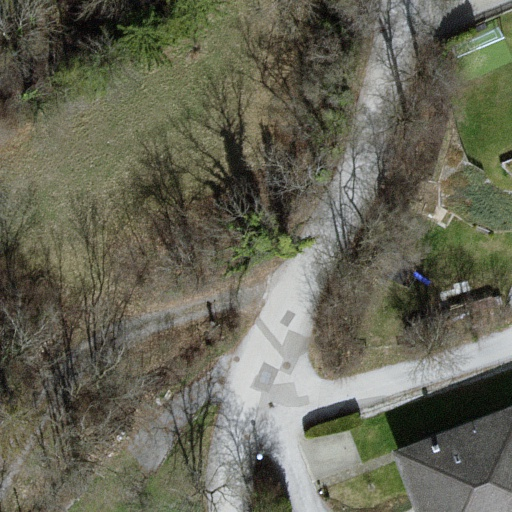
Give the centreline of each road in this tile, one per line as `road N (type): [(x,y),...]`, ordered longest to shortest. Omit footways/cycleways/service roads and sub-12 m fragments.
road 1 (residential): [(400,0),(390,66),(297,323),(257,391)]
road 2 (residential): [(257,391),(336,396),(511,342)]
road 3 (residential): [(257,391),(228,480),(230,511)]
